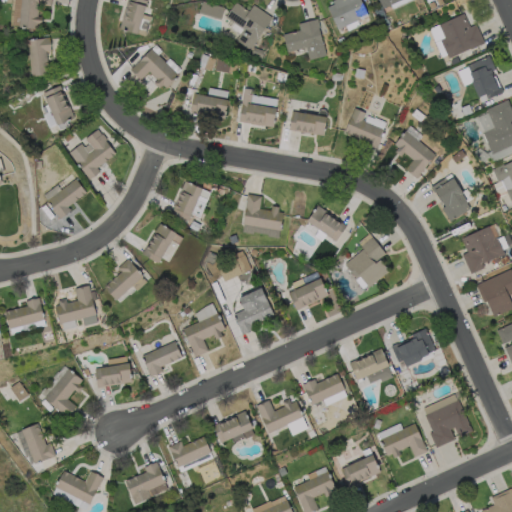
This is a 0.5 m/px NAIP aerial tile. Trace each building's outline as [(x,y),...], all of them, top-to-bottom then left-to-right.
[(50,0),(12,0),(12,5),(18,5),(17,26),(36,27),(37,3),(50,3),(50,0)] [(137,33),(144,0),(125,0),(119,28),(137,33)] [(219,19),(224,5),(206,0),(200,0),(197,12),(219,19)] [(234,0),(224,17),(242,27),(234,40),(250,49),(269,17),(240,0),(234,0)] [(328,0),(325,1),(335,28),(366,16),(360,0),(328,0)] [(400,0),(383,8),(379,0),(400,0)] [(465,13),(471,27),(476,24),(485,44),(471,50),(471,48),(449,58),(440,39),(443,37),(437,25),(465,13)] [(324,55),(316,18),(297,22),(298,29),(282,33),(286,51),(305,47),(308,58),(324,55)] [(49,37),(26,38),(29,75),(47,74),(45,50),(49,50),(49,37)] [(129,69),(139,79),(146,72),(163,88),(176,73),(149,48),(129,69)] [(492,75),(498,88),(501,87),(503,92),(488,99),(485,94),(478,97),(471,82),(473,81),(470,73),(471,73),(468,65),(489,55),(496,69),(492,71),(493,74),(492,75)] [(229,61),(216,58),(213,69),(226,72),(229,61)] [(43,90),(53,124),(71,119),(61,85),(43,90)] [(236,120),(271,127),(277,98),(251,93),(252,89),(243,87),(236,120)] [(188,112),(223,117),(226,98),(192,92),(188,112)] [(508,100),(511,108),(511,144),(493,154),(483,133),(495,127),(487,110),(508,100)] [(472,113),(464,116),(461,108),(469,104),(472,113)] [(365,113),(365,112),(353,107),(342,132),(375,148),(386,123),(365,113)] [(425,116),(421,122),(411,115),(416,109),(425,116)] [(324,114),(290,111),(288,130),(323,133),(324,114)] [(83,138),(85,140),(68,152),(87,179),(98,171),(95,167),(115,153),(97,128),(83,138)] [(406,131),(435,154),(426,165),(427,166),(417,178),(405,169),(413,160),(404,153),(400,157),(395,153),(399,148),(395,144),(406,131)] [(466,155),(455,163),(451,157),(462,150),(466,155)] [(511,200),(511,201),(507,191),(511,188),(511,183),(509,177),(498,182),(492,170),(503,164),(504,165),(511,161),(511,200)] [(58,218),(70,210),(67,205),(85,192),(75,178),(59,188),(56,184),(42,194),(58,218)] [(453,178),(463,193),(462,194),(467,201),(466,202),(470,209),(450,222),(442,209),(445,206),(436,191),(434,193),(430,188),(445,178),(447,182),(453,178)] [(187,219),(190,212),(199,215),(208,190),(183,181),(170,213),(187,219)] [(260,195),(245,193),(241,231),(278,236),(281,209),(258,206),(260,195)] [(345,221),(313,207),(305,223),(337,238),(345,221)] [(157,262),(174,233),(158,224),(141,253),(157,262)] [(489,226),(494,238),(497,237),(505,254),(500,256),(499,255),(482,263),(485,268),(471,274),(462,255),(468,252),(462,238),(489,226)] [(342,263),(363,289),(386,271),(376,259),(384,253),(368,232),(357,241),(362,248),(342,263)] [(249,269),(242,252),(215,262),(222,280),(249,269)] [(509,261),(503,264),(500,259),(507,256),(509,261)] [(141,275),(126,258),(116,267),(119,270),(102,286),(115,300),(141,275)] [(511,294),(508,296),(511,304),(511,308),(494,317),(487,301),(484,302),(476,285),(511,269),(511,271),(511,294)] [(327,295),(319,277),(286,291),(294,309),(327,295)] [(97,323),(91,292),(89,292),(87,284),(73,287),(76,299),(65,302),(64,297),(53,299),(58,322),(81,318),(82,325),(97,323)] [(239,330),(273,318),(261,287),(237,296),(242,309),(232,312),(239,330)] [(43,319),(38,296),(24,300),(25,305),(3,310),(8,328),(43,319)] [(181,327),(192,356),(206,350),(202,338),(212,334),(214,338),(224,334),(211,303),(193,310),(197,321),(181,327)] [(511,323),(511,364),(505,348),(511,344),(511,339),(503,344),(497,330),(511,323)] [(426,328),(436,350),(428,354),(429,355),(421,358),(422,360),(406,367),(403,360),(398,362),(391,346),(397,343),(398,344),(408,340),(408,341),(413,339),(411,335),(426,328)] [(162,370),(160,366),(181,356),(173,340),(140,355),(149,376),(162,370)] [(390,374),(392,377),(382,382),(380,379),(370,384),(366,376),(357,380),(349,363),(381,348),(389,366),(388,366),(391,373),(390,374)] [(106,358),(107,364),(126,362),(125,356),(106,358)] [(93,368),(96,386),(130,380),(127,362),(93,368)] [(65,417),(75,406),(67,398),(81,382),(66,368),(42,396),(65,417)] [(315,381),(313,378),(301,383),(309,404),(322,399),(324,403),(333,400),(331,396),(344,391),(336,373),(315,381)] [(9,386),(16,400),(24,397),(18,382),(9,386)] [(266,432),(286,424),(290,434),(305,428),(291,395),(280,400),(282,405),(272,410),(268,399),(255,404),(266,432)] [(458,400),(472,431),(459,437),(455,427),(450,429),(455,439),(436,448),(430,433),(433,432),(425,415),(458,400)] [(212,424),(219,442),(230,437),(232,442),(253,433),(244,411),(212,424)] [(382,421),(378,429),(373,427),(377,419),(382,421)] [(54,455),(49,442),(44,443),(36,422),(20,429),(32,463),(54,455)] [(401,429),(399,423),(376,430),(378,436),(401,429)] [(415,423),(428,451),(414,458),(409,446),(399,451),(401,455),(394,458),(392,454),(388,456),(380,440),(415,423)] [(167,445),(179,471),(212,456),(202,435),(181,445),(179,440),(167,445)] [(380,472),(349,487),(341,469),(372,455),(380,472)] [(124,478),(132,502),(166,491),(156,461),(142,465),(144,471),(124,478)] [(308,479),(292,485),(301,511),(307,511),(316,509),(312,498),(334,490),(325,465),(305,473),(308,479)] [(83,480),(62,469),(50,492),(85,509),(102,476),(89,469),(83,480)] [(511,511),(481,511),(494,505),(491,498),(511,489),(511,491),(511,511)] [(250,508),(251,511),(290,511),(283,494),(250,508)]
